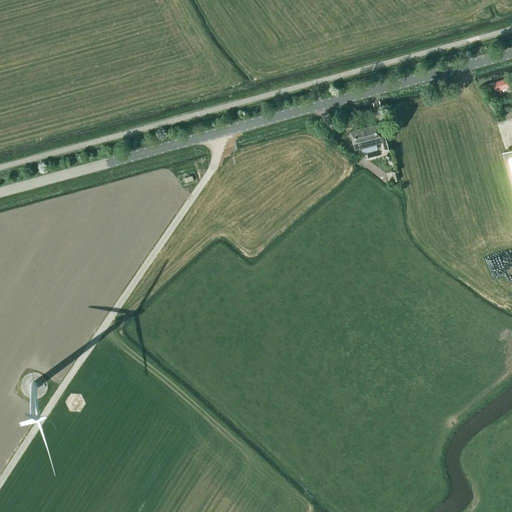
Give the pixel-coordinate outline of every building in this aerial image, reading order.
[(492,80),(495,89),(510,85),(506,75),(492,80)] [(355,150),(382,142),(380,136),(377,124),(349,131),(353,143),(355,150)] [(392,147),(388,132),(380,134),(384,149),(392,147)] [(511,149),(502,152),(511,186),(511,149)] [(499,248),(493,250),(498,261),(503,259),(499,248)]
